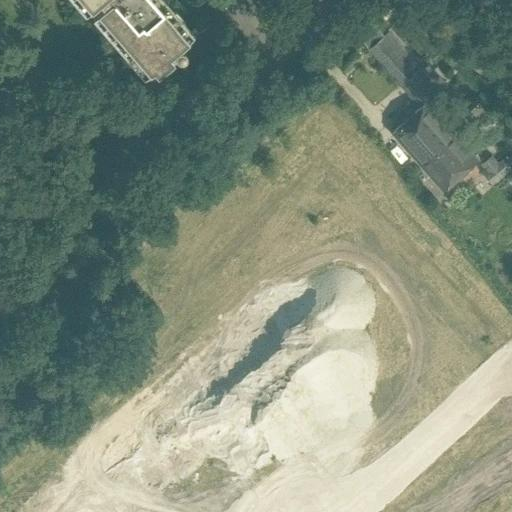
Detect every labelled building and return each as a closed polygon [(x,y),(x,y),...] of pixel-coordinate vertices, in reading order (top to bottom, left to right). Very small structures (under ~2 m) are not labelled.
[(88,0),(90,2),(91,0),(98,0),(102,4),(97,9),(149,70),(187,37),(155,0),(88,0)] [(380,30),(365,43),(420,107),(429,100),(445,86),(394,27),(385,36),(380,30)] [(422,165),(458,134),(429,100),(418,109),(417,108),(403,120),(404,121),(393,131),(422,165)] [(315,113),(305,122),(315,132),(324,122),(315,113)] [(276,121),(243,154),(262,172),(295,140),(276,121)] [(305,122),(296,131),(305,141),(315,132),(305,122)] [(458,134),(422,165),(444,189),(479,158),(471,148),(475,144),(473,142),(476,140),(466,128),(458,134)] [(306,151),(273,184),(291,202),(294,199),(293,198),(323,168),(306,151)] [(488,170),(485,174),(493,183),(511,166),(511,159),(507,154),(498,162),(491,155),(482,163),(488,170)] [(323,168),(293,198),(294,199),(311,216),(344,183),(326,165),(323,168)] [(357,180),(348,190),(358,199),(367,190),(357,180)] [(348,190),(338,199),(348,209),(358,199),(348,190)] [(193,221),(178,236),(181,240),(186,235),(199,248),(194,253),(198,257),(203,252),(202,252),(232,222),(231,222),(222,212),(226,207),(219,200),(196,223),(193,221)] [(364,203),(331,236),(348,253),(378,224),(379,224),(382,221),(364,203)] [(232,222),(202,252),(203,252),(216,266),(211,270),(215,274),(220,269),(219,269),(249,239),(248,239),(238,229),(243,224),(236,217),(231,222),(232,222)] [(348,253),(345,256),(363,274),(396,241),(379,224),(378,224),(348,253)] [(249,239),(219,269),(220,269),(233,282),(228,287),(232,291),(267,257),(255,246),(260,241),(253,234),(248,239),(249,239)] [(412,235),(403,245),(412,254),(422,245),(412,235)] [(403,245),(393,254),(403,264),(412,254),(403,245)] [(419,258),(386,291),(402,308),(403,309),(433,279),(434,279),(437,276),(419,258)] [(402,308),(399,311),(418,329),(451,296),(434,279),(433,279),(403,309),(402,308)] [(467,290),(458,300),(467,309),(477,300),(467,290)] [(458,300),(448,309),(458,319),(467,309),(458,300)] [(291,332),(275,348),(278,352),(283,347),(296,360),(291,365),(295,369),(300,364),(299,363),(329,334),(328,333),(319,323),(323,319),(316,312),(293,335),(291,332)] [(476,322),(443,355),(461,373),(494,340),(476,322)] [(329,334),(299,363),(300,364),(313,377),(308,382),(312,386),(317,381),(316,380),(346,351),(345,350),(335,340),(340,336),(333,329),(328,333),(329,334)] [(168,334),(136,367),(154,385),(186,352),(168,334)] [(346,351),(316,380),(317,381),(330,394),(325,399),(329,403),(334,398),(334,397),(363,368),(362,367),(352,357),(357,353),(350,346),(345,350),(346,351)] [(98,351),(89,361),(98,371),(108,361),(98,351)] [(108,361),(98,371),(108,380),(117,371),(108,361)] [(363,368),(334,397),(334,398),(347,411),(342,416),(346,420),(351,415),(350,414),(380,385),(379,384),(370,375),(374,370),(367,363),(362,367),(363,368)] [(78,395),(107,425),(106,425),(110,429),(128,411),(95,378),(78,395)] [(380,385),(350,414),(351,415),(364,428),(359,433),(363,437),(368,432),(367,432),(397,402),(396,402),(387,392),(391,387),(384,380),(379,384),(380,385)] [(75,391),(57,409),(90,442),(106,425),(107,425),(78,395),(75,391)] [(397,402),(367,432),(368,432),(381,445),(376,450),(380,454),(414,420),(403,409),(408,404),(401,397),(396,402),(397,402)] [(221,413),(214,420),(219,424),(220,424),(249,453),(250,452),(263,439),(268,444),(271,440),(237,406),(226,417),(221,413)] [(43,407),(33,417),(43,426),(52,416),(43,407)] [(52,416),(43,426),(52,436),(62,426),(52,416)] [(204,429),(197,437),(202,441),(203,441),(232,470),(233,469),(246,456),(251,461),(255,457),(250,452),(249,453),(220,424),(219,424),(209,434),(204,429)] [(35,431),(17,449),(20,452),(21,452),(51,481),(68,464),(35,431)] [(187,446),(180,454),(185,458),(186,458),(215,487),(216,486),(229,473),(234,478),(237,474),(233,469),(232,470),(203,441),(202,441),(192,451),(187,446)] [(20,452),(4,469),(36,502),(55,484),(51,481),(21,452),(20,452)] [(170,464),(163,471),(168,475),(198,504),(199,504),(212,490),(217,495),(221,491),(216,486),(215,487),(186,458),(185,458),(175,468),(170,464)] [(442,478),(439,481),(444,486),(470,511),(476,511),(484,505),(489,510),(496,502),(464,470),(466,468),(459,461),(456,464),(461,469),(447,483),(442,478)] [(153,481),(146,488),(151,492),(152,492),(171,511),(190,511),(195,507),(199,511),(200,511),(204,509),(199,504),(198,504),(168,475),(158,485),(153,481)] [(425,495),(422,498),(426,503),(427,503),(436,511),(470,511),(444,486),(430,500),(425,495)] [(136,498),(129,505),(136,511),(171,511),(152,492),(151,492),(141,502),(136,498)] [(408,511),(407,511),(436,511),(427,503),(426,503),(417,511),(408,511)]
